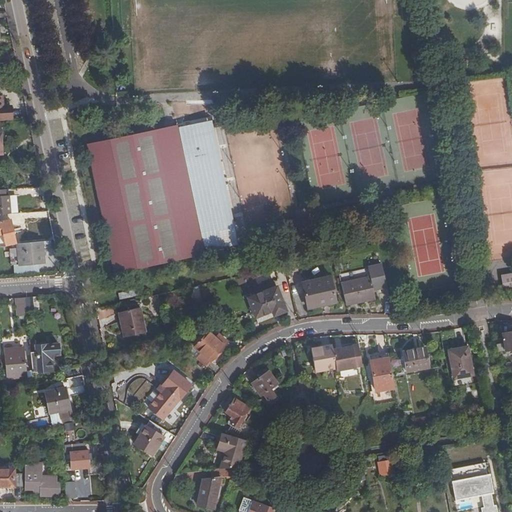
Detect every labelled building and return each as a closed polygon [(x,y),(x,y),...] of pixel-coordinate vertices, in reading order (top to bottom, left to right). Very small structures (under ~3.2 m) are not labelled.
[(0,100),(0,125),(9,125),(9,112),(1,112),(1,100),(0,100)] [(89,146),(115,275),(206,257),(205,253),(231,248),(206,125),(180,130),(179,128),(89,146)] [(0,215),(9,215),(8,197),(4,197),(0,197),(0,215)] [(12,221),(0,223),(0,237),(4,237),(5,244),(16,242),(12,221)] [(44,264),(42,242),(18,246),(19,266),(44,264)] [(369,274),(370,277),(371,277),(374,289),(383,287),(379,271),(369,274)] [(505,291),(511,290),(511,273),(502,275),(505,291)] [(331,275),(302,282),(307,306),(327,301),(328,303),(336,301),(331,275)] [(370,277),(341,283),(346,306),(355,304),(354,303),(368,300),(368,301),(377,299),(374,289),(371,277),(370,277)] [(248,297),(255,317),(271,312),(271,314),(276,312),(277,315),(285,313),(277,288),(248,297)] [(136,291),(119,295),(121,301),(137,298),(136,291)] [(170,298),(169,294),(157,297),(159,306),(166,305),(164,299),(170,298)] [(40,313),(38,297),(24,298),(26,314),(40,313)] [(17,316),(26,315),(26,314),(24,298),(15,299),(17,316)] [(118,314),(123,339),(145,334),(140,309),(118,314)] [(201,351),(195,358),(205,367),(228,342),(220,334),(217,337),(209,331),(196,346),(201,351)] [(511,331),(502,334),(504,343),(505,350),(505,351),(511,349),(511,331)] [(36,339),(30,339),(34,370),(34,372),(51,371),(51,362),(56,362),(55,354),(60,354),(60,343),(36,345),(36,339)] [(196,346),(193,343),(186,350),(195,358),(201,351),(196,346)] [(504,343),(496,344),(497,351),(505,350),(504,343)] [(337,371),(363,366),(359,345),(333,350),(336,367),(337,371)] [(27,380),(27,385),(35,383),(34,372),(34,370),(27,371),(24,346),(4,349),(9,382),(27,380)] [(316,371),(336,367),(333,350),(333,346),(313,350),(316,371)] [(403,350),(406,370),(428,367),(425,347),(403,350)] [(449,350),(454,379),(473,376),(468,347),(449,350)] [(374,386),(393,383),(388,353),(379,354),(380,359),(370,361),(374,386)] [(164,388),(150,409),(166,419),(180,397),(181,398),(191,383),(172,371),(162,387),(164,388)] [(251,384),(262,398),(264,396),(269,403),(276,398),(273,394),(276,392),(274,389),(278,386),(268,372),(251,384)] [(50,416),(61,414),(70,413),(65,388),(45,391),(50,416)] [(237,399),(229,410),(231,412),(229,414),(237,419),(235,422),(242,426),(253,409),(237,399)] [(61,414),(62,427),(73,425),(70,413),(61,414)] [(50,416),(52,428),(61,427),(62,427),(61,414),(50,416)] [(425,416),(403,419),(405,428),(406,428),(415,426),(426,425),(425,416)] [(147,427),(141,424),(136,432),(142,436),(147,427)] [(142,436),(136,446),(155,457),(166,438),(147,427),(142,436)] [(240,465),(248,440),(225,433),(220,449),(228,452),(223,468),(237,466),(240,465)] [(70,456),(71,472),(89,472),(89,456),(86,456),(86,452),(81,452),(81,451),(76,451),(76,456),(70,456)] [(385,472),(394,471),(391,452),(380,454),(381,462),(378,463),(379,468),(385,467),(385,472)] [(42,467),(25,467),(25,492),(41,492),(40,498),(59,498),(59,486),(56,486),(56,479),(42,479),(42,467)] [(198,506),(215,510),(223,479),(229,478),(229,475),(233,475),(232,470),(228,471),(228,469),(217,471),(218,480),(205,480),(198,506)] [(0,471),(0,489),(22,489),(23,477),(15,477),(15,472),(0,471)] [(488,474),(451,482),(455,500),(480,494),(483,507),(481,507),(481,511),(496,511),(495,504),(493,505),(491,494),(493,493),(488,474)] [(77,502),(76,483),(64,485),(64,502),(77,502)] [(273,511),(275,507),(255,501),(256,498),(247,495),(243,508),(250,510),(249,511),(273,511)]
